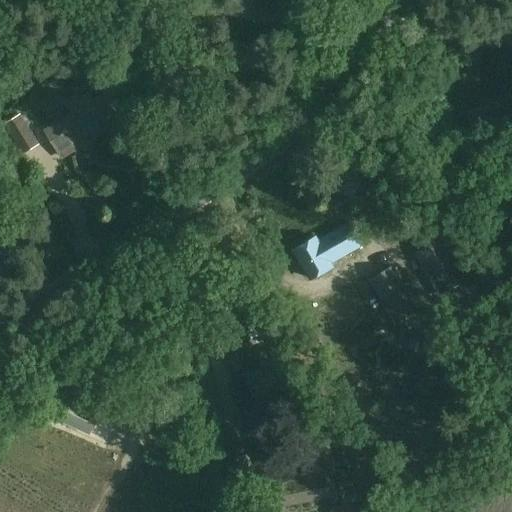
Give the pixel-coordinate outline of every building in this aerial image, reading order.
[(74,47),(90,73),(102,65),(86,40),(74,47)] [(89,142),(120,122),(103,95),(93,101),(89,94),(81,99),(78,94),(66,102),(73,113),(45,130),(61,156),(74,148),(71,143),(84,135),(89,142)] [(468,112),(474,133),(511,121),(511,97),(482,107),(483,108),(468,112)] [(4,124),(23,155),(40,143),(20,112),(4,124)] [(312,280),(333,268),(330,263),(363,244),(351,223),(318,242),(315,237),(294,249),(312,280)] [(468,281),(445,238),(416,254),(440,296),(468,281)] [(369,279),(393,324),(420,310),(394,265),(369,279)] [(281,348),(265,353),(267,357),(265,362),(262,362),(264,370),(249,374),(258,408),(300,395),(290,362),(286,364),(281,348)] [(147,418),(164,382),(133,367),(115,403),(147,418)] [(299,437),(325,429),(317,406),(292,414),(299,437)] [(336,496),(331,474),(336,473),(332,457),(308,462),(310,473),(289,477),(291,485),(278,487),(282,507),(336,496)] [(429,511),(423,495),(409,500),(413,511),(429,511)] [(353,511),(351,503),(330,507),(330,511),(353,511)]
